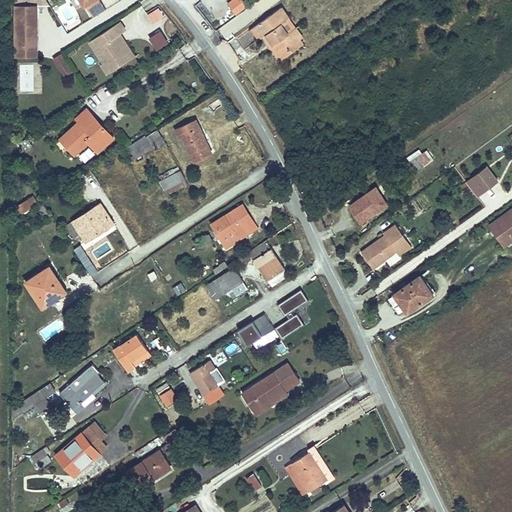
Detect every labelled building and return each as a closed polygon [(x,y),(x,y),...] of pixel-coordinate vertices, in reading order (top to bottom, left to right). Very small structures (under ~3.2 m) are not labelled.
[(79,0),(84,8),(99,0),(79,0)] [(234,0),(228,4),(232,10),(238,6),(234,0)] [(232,10),(236,15),(247,7),(241,0),(234,0),(238,6),(232,10)] [(163,17),(158,8),(149,13),(154,22),(163,17)] [(290,18),(283,8),(254,28),(261,38),(263,37),(266,35),(275,48),(283,60),(293,52),(290,47),(297,41),(291,31),(287,34),(281,25),(290,18)] [(35,60),(35,9),(13,9),(14,60),(35,60)] [(91,41),(105,64),(108,62),(114,70),(133,57),(124,44),(121,46),(115,36),(121,33),(126,29),(121,22),(91,41)] [(303,37),(296,27),(291,31),(297,41),(300,40),(303,37)] [(169,44),(161,31),(151,38),(159,51),(169,44)] [(136,55),(121,33),(115,36),(121,46),(124,44),(133,57),(136,55)] [(275,48),(266,35),(263,37),(272,50),(275,48)] [(293,52),(304,45),(300,40),(297,41),(290,47),(293,52)] [(72,71),(62,54),(54,58),(64,76),(72,71)] [(108,62),(105,64),(103,65),(108,74),(114,70),(108,62)] [(82,123),(63,139),(78,155),(91,143),(101,152),(116,138),(88,109),(78,118),(82,123)] [(196,127),(177,138),(180,143),(183,142),(193,160),(209,150),(196,127)] [(145,143),(130,153),(134,159),(154,146),(157,150),(163,146),(155,133),(143,141),(145,143)] [(434,160),(427,150),(409,163),(416,173),(434,160)] [(487,167),(472,178),(483,193),(498,182),(487,167)] [(167,192),(187,178),(182,170),(161,184),(167,192)] [(472,178),(466,182),(477,197),(483,193),(472,178)] [(389,204),(376,186),(350,205),(357,214),(361,211),(367,220),(389,204)] [(103,203),(70,224),(78,236),(84,232),(88,238),(115,221),(103,203)] [(241,203),(211,223),(220,238),(229,232),(228,230),(233,227),(240,238),(257,227),(241,203)] [(511,210),(490,225),(503,245),(511,238),(511,210)] [(367,220),(361,211),(357,214),(363,223),(367,220)] [(393,223),(381,231),(382,233),(359,249),(371,267),(384,258),(391,253),(395,250),(397,254),(405,248),(399,240),(403,237),(393,223)] [(409,245),(403,237),(399,240),(405,248),(409,245)] [(287,266),(282,258),(280,259),(278,256),(279,254),(274,245),(269,238),(252,249),(272,279),(275,277),(277,280),(289,272),(285,267),(287,266)] [(45,261),(24,274),(44,306),(68,290),(57,273),(54,275),(45,261)] [(229,272),(214,281),(223,295),(238,286),(229,272)] [(434,295),(420,276),(394,294),(408,313),(434,295)] [(292,308),(309,297),(302,286),(278,302),(286,313),(287,312),(290,316),(275,325),(283,336),(305,322),(298,310),(294,312),(292,308)] [(263,333),(253,318),(238,328),(247,343),(263,333)] [(279,332),(272,321),(264,326),(271,338),(279,332)] [(114,348),(124,363),(148,348),(138,333),(114,348)] [(282,355),(288,352),(283,341),(276,344),(282,355)] [(210,359),(191,371),(205,393),(218,384),(210,371),(215,367),(210,359)] [(82,409),(89,403),(85,398),(106,379),(100,372),(102,370),(94,361),(65,389),(82,409)] [(287,362),(281,366),(291,382),(297,378),(287,362)] [(215,367),(210,371),(218,384),(226,379),(218,366),(215,367)] [(241,391),(251,407),(270,395),(273,399),(287,391),(284,387),(291,382),(281,366),(241,391)] [(42,387),(16,404),(23,412),(48,395),(42,387)] [(171,387),(161,393),(167,404),(177,397),(171,387)] [(270,395),(251,407),(254,412),(273,399),(270,395)] [(88,426),(81,432),(99,452),(106,446),(88,426)] [(99,452),(81,432),(58,452),(75,473),(99,452)] [(35,452),(37,441),(26,439),(24,450),(35,452)] [(139,489),(154,479),(151,474),(170,462),(161,448),(127,470),(139,489)] [(308,451),(291,462),(308,489),(325,478),(308,451)] [(48,453),(37,460),(42,467),(53,459),(48,453)] [(151,474),(154,479),(173,468),(170,462),(151,474)] [(264,467),(255,472),(264,487),(273,483),(264,467)] [(247,476),(252,490),(261,487),(256,473),(247,476)] [(350,511),(345,503),(330,511),(350,511)]
